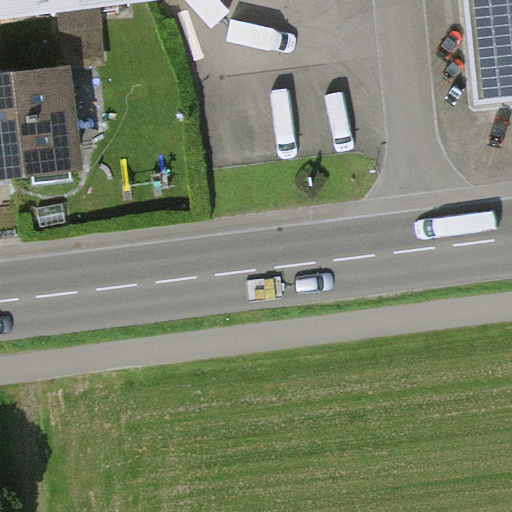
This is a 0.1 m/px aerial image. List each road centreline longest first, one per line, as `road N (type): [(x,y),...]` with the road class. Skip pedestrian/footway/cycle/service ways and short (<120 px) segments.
road 1 (primary): [(0,300),(511,238)]
road 2 (track): [(43,511),(33,363)]
